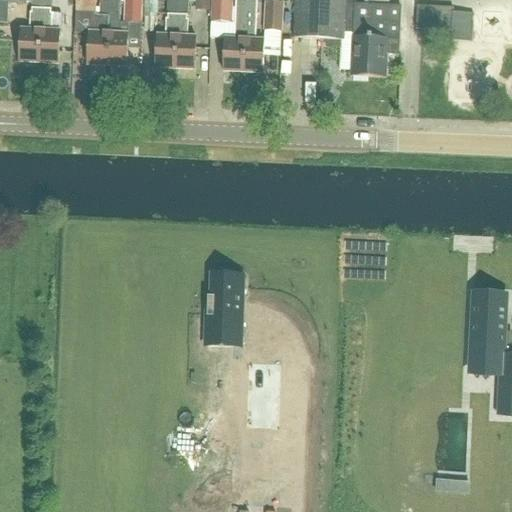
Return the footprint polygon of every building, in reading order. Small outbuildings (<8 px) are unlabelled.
[(39,64),(42,0),(0,0),(0,2),(9,3),(9,9),(32,10),(31,32),(21,32),(19,63),(39,64)] [(51,0),(42,0),(39,64),(59,65),(60,33),(50,33),(51,0)] [(78,0),(77,23),(95,24),(96,0),(78,0)] [(100,0),(99,35),(88,35),(87,67),(107,68),(110,0),(100,0)] [(119,0),(110,0),(107,68),(127,69),(128,36),(118,36),(119,0)] [(125,0),(124,24),(142,25),(142,0),(125,0)] [(144,0),(143,18),(157,19),(157,0),(144,0)] [(166,0),(165,38),(156,38),(155,70),(175,71),(178,0),(166,0)] [(189,0),(178,0),(175,71),(195,72),(197,40),(188,39),(189,0)] [(216,0),(212,0),(211,24),(232,25),(233,1),(216,0)] [(355,6),(356,6),(355,0),(295,0),(294,39),(343,42),(343,34),(353,34),(355,6)] [(237,1),(235,41),(225,41),(223,73),(243,74),(246,1),(237,1)] [(256,1),(246,1),(243,74),(263,75),(264,43),(254,42),(256,1)] [(265,3),(264,32),(283,33),(285,4),(265,3)] [(399,58),(399,57),(401,8),(381,7),(356,6),(355,6),(353,34),(351,79),(386,81),(387,57),(399,58)] [(452,14),(451,33),(451,43),(472,44),(474,15),(454,14),(452,14)] [(489,42),(507,41),(506,19),(488,19),(489,42)] [(342,64),(341,44),(325,45),(326,65),(342,64)] [(205,349),(241,350),(243,278),(212,277),(211,295),(207,295),(205,349)] [(474,296),(472,346),(500,372),(498,410),(511,410),(511,358),(503,358),(505,316),(506,298),(474,296)] [(281,367),(249,366),(246,430),(278,431),(281,367)]
